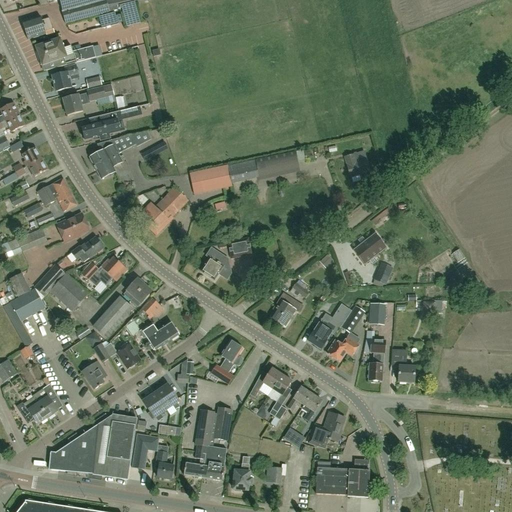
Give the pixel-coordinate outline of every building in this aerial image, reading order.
[(59,0),(63,12),(103,0),(59,0)] [(105,0),(103,0),(63,12),(62,12),(66,24),(109,12),(105,0)] [(105,0),(109,12),(118,10),(118,8),(151,0),(105,0)] [(45,32),(53,29),(49,18),(41,21),(40,16),(22,22),(28,40),(46,34),(45,32)] [(35,47),(42,66),(43,66),(45,71),(66,66),(66,64),(76,61),(76,63),(95,58),(92,47),(73,52),(71,47),(63,49),(60,39),(35,47)] [(79,79),(76,65),(64,68),(66,73),(52,76),(56,92),(71,88),(70,81),(79,79)] [(88,89),(102,86),(100,77),(86,80),(88,89)] [(89,102),(106,98),(114,96),(111,85),(87,91),(87,94),(89,102)] [(81,104),(89,102),(87,94),(79,96),(78,95),(63,99),(67,116),(83,112),(81,104)] [(0,109),(3,115),(0,116),(0,123),(19,114),(13,103),(0,109)] [(99,124),(80,129),(82,136),(83,136),(85,140),(100,137),(101,141),(110,138),(109,134),(119,132),(117,121),(133,117),(132,113),(136,112),(135,108),(97,117),(99,124)] [(0,130),(8,127),(11,132),(24,126),(19,114),(0,123),(0,130)] [(101,152),(89,158),(89,160),(92,166),(94,167),(101,180),(115,173),(113,168),(122,163),(118,154),(135,145),(137,147),(151,139),(147,132),(131,136),(131,135),(97,145),(101,152)] [(3,149),(9,146),(5,138),(0,140),(0,152),(4,150),(3,149)] [(13,153),(23,147),(21,143),(20,142),(16,144),(10,148),(13,153)] [(164,142),(158,145),(162,152),(168,149),(164,142)] [(28,166),(41,159),(35,148),(26,153),(22,155),(26,161),(23,163),(26,168),(29,166),(28,166)] [(145,162),(157,155),(153,148),(141,154),(145,162)] [(305,161),(304,157),(303,150),(300,151),(295,152),(298,163),(305,161)] [(350,178),(370,172),(364,152),(345,158),(347,165),(350,178)] [(28,166),(29,166),(34,177),(47,170),(41,159),(28,166)] [(254,161),(228,166),(231,183),(258,178),(254,161)] [(15,173),(23,169),(20,164),(13,168),(0,174),(0,175),(2,180),(15,173)] [(23,169),(15,173),(2,180),(5,186),(18,179),(18,178),(26,174),(23,169)] [(57,199),(70,192),(63,179),(37,193),(39,196),(45,207),(48,205),(56,201),(55,199),(57,198),(57,199)] [(25,190),(29,188),(26,182),(17,186),(20,192),(25,190)] [(166,211),(181,194),(175,188),(155,208),(151,204),(140,216),(150,226),(166,211)] [(10,200),(14,208),(30,199),(26,192),(10,200)] [(64,212),(77,206),(70,192),(57,199),(58,200),(64,212)] [(188,201),(181,194),(166,211),(150,226),(156,232),(162,225),(165,228),(170,222),(169,221),(188,201)] [(217,209),(228,206),(227,200),(215,203),(217,209)] [(24,211),(28,219),(43,211),(39,204),(24,211)] [(39,228),(45,226),(54,221),(52,215),(42,219),(37,221),(39,228)] [(57,226),(65,243),(84,234),(83,233),(89,230),(88,228),(89,226),(88,222),(85,222),(81,215),(57,226)] [(23,236),(23,237),(17,240),(22,251),(28,248),(29,250),(44,244),(48,242),(42,229),(23,236)] [(364,266),(386,249),(386,248),(384,249),(374,235),(375,234),(353,251),(354,250),(365,264),(364,265),(364,266)] [(83,263),(103,247),(104,245),(98,238),(96,239),(96,238),(86,246),(84,243),(72,253),(77,260),(79,258),(83,263)] [(248,239),(227,243),(231,260),(251,256),(248,239)] [(460,249),(455,253),(460,261),(465,257),(460,249)] [(228,260),(225,259),(217,254),(213,260),(210,257),(200,272),(214,281),(228,260)] [(124,267),(118,261),(114,257),(111,261),(108,259),(98,270),(91,263),(81,274),(96,287),(101,282),(106,287),(113,279),(114,279),(117,281),(127,270),(124,267)] [(56,266),(35,289),(44,297),(65,275),(56,266)] [(378,270),(374,281),(386,286),(390,275),(378,270)] [(66,274),(65,275),(50,292),(72,312),(88,294),(73,281),(78,276),(74,271),(66,274)] [(9,280),(18,298),(31,291),(22,274),(9,280)] [(131,301),(145,285),(139,280),(138,279),(127,291),(127,292),(124,295),(131,301)] [(292,289),(289,293),(297,299),(300,295),(304,290),(296,283),(292,289)] [(152,292),(145,285),(131,301),(138,307),(141,304),(152,292)] [(36,308),(39,312),(45,308),(34,290),(10,303),(20,322),(27,318),(25,315),(36,308)] [(274,311),(270,318),(285,328),(295,311),(299,313),(303,307),(287,297),(283,294),(281,298),(273,310),(274,311)] [(106,339),(133,309),(121,298),(94,328),(106,339)] [(149,317),(159,305),(152,299),(142,310),(149,317)] [(423,302),(423,315),(435,315),(435,313),(441,314),(442,301),(435,301),(435,303),(423,302)] [(313,332),(307,341),(320,350),(326,340),(330,334),(335,337),(342,325),(351,312),(341,305),(332,319),(326,329),(325,329),(319,324),(318,324),(313,332)] [(370,305),(369,324),(375,325),(384,325),(385,306),(370,305)] [(355,307),(341,328),(350,334),(351,335),(351,334),(356,327),(349,323),(353,316),(360,321),(365,313),(363,312),(356,307),(355,307)] [(136,321),(128,326),(134,335),(142,330),(136,321)] [(170,322),(157,331),(166,344),(179,335),(170,322)] [(156,351),(166,344),(157,331),(152,324),(142,330),(151,344),(150,346),(153,351),(155,349),(156,351)] [(80,340),(91,333),(90,331),(87,327),(84,329),(76,334),(80,340)] [(56,339),(63,335),(60,330),(49,336),(57,351),(62,348),(56,339)] [(62,346),(70,344),(68,335),(60,337),(62,346)] [(335,341),(327,354),(340,362),(346,352),(352,356),(359,346),(352,341),(354,339),(349,336),(347,338),(344,342),(343,340),(340,344),(335,341)] [(369,364),(369,381),(371,381),(371,383),(375,383),(375,381),(381,381),(382,372),(383,372),(383,365),(384,353),(385,340),(374,340),(371,340),(370,353),(373,353),(373,364),(369,364)] [(221,356),(226,359),(220,368),(217,366),(212,373),(228,383),(233,376),(228,373),(233,365),(237,367),(240,367),(243,362),(242,359),(239,357),(239,356),(238,355),(242,349),(231,341),(221,356)] [(117,354),(111,344),(104,348),(110,358),(117,354)] [(93,350),(103,364),(110,358),(104,348),(101,345),(93,350)] [(117,354),(128,369),(140,361),(130,345),(117,354)] [(34,356),(29,347),(21,352),(26,360),(34,356)] [(391,350),(391,365),(397,365),(399,365),(398,383),(414,383),(415,367),(406,367),(406,351),(391,350)] [(8,360),(0,365),(0,378),(3,383),(18,374),(8,360)] [(82,372),(86,378),(94,390),(104,383),(101,380),(107,376),(100,365),(97,362),(91,366),(90,365),(88,364),(84,368),(83,369),(84,370),(82,372)] [(188,362),(188,375),(197,375),(197,362),(188,362)] [(272,369),(268,375),(262,372),(249,395),(255,398),(263,383),(273,390),(282,375),(272,369)] [(40,373),(26,381),(30,388),(44,379),(40,373)] [(147,379),(149,383),(157,379),(154,375),(147,379)] [(282,375),(273,390),(269,397),(276,402),(281,395),(283,396),(292,382),(282,375)] [(43,390),(33,397),(48,418),(56,413),(57,412),(51,401),(57,397),(50,384),(42,389),(43,390)] [(180,407),(177,403),(179,401),(173,393),(168,385),(155,393),(167,410),(172,406),(175,410),(180,407)] [(292,412),(294,409),(296,406),(302,409),(312,395),(301,388),(289,405),(287,408),(292,412)] [(166,410),(167,410),(155,393),(143,402),(148,408),(150,412),(147,414),(151,421),(155,418),(158,422),(163,418),(160,414),(166,410)] [(312,395),(302,409),(307,413),(303,419),(309,423),(322,401),(312,395)] [(34,398),(24,405),(23,403),(16,407),(24,419),(31,415),(38,425),(48,418),(33,397),(34,398)] [(285,402),(284,402),(281,400),(279,399),(277,402),(273,409),(270,414),(274,417),(282,407),(285,402)] [(286,410),(282,407),(274,417),(270,424),(275,427),(279,420),(280,420),(286,410)] [(195,445),(197,445),(210,447),(208,455),(206,455),(202,479),(222,482),(224,468),(223,468),(226,450),(213,447),(214,439),(227,441),(232,411),(218,408),(217,414),(213,414),(213,413),(200,411),(195,445)] [(314,425),(312,431),(308,443),(326,449),(329,440),(337,443),(340,434),(339,434),(344,418),(330,413),(329,413),(324,428),(314,425)] [(127,480),(136,420),(113,416),(114,415),(112,415),(112,416),(109,418),(106,414),(91,424),(94,428),(56,453),(51,453),(49,470),(91,474),(127,480)] [(147,422),(138,421),(137,430),(145,431),(147,422)] [(159,434),(175,436),(180,437),(181,429),(160,426),(159,434)] [(171,480),(173,467),(165,465),(168,448),(158,446),(159,439),(137,435),(132,468),(145,470),(148,451),(159,452),(157,466),(159,466),(157,478),(171,480)] [(210,447),(197,445),(196,452),(195,459),(203,460),(202,466),(185,464),(185,465),(183,465),(182,470),(184,471),(183,476),(202,479),(206,455),(208,455),(210,447)] [(251,486),(252,480),(249,480),(250,473),(248,473),(249,458),(243,458),(241,472),(235,471),(233,489),(233,490),(233,492),(241,492),(241,490),(247,491),(248,485),(251,486)] [(368,498),(369,471),(369,461),(355,460),(354,471),(349,470),(317,468),(316,495),(345,496),(347,496),(347,497),(368,498)] [(280,484),(281,470),(268,469),(267,483),(275,483),(280,484)] [(99,511),(88,509),(88,510),(86,511),(84,510),(68,506),(67,508),(64,507),(48,503),(47,505),(44,504),(29,500),(27,502),(25,501),(25,503),(17,511),(99,511)]
